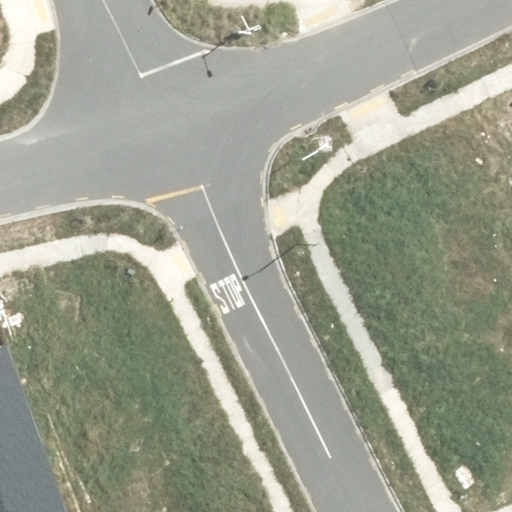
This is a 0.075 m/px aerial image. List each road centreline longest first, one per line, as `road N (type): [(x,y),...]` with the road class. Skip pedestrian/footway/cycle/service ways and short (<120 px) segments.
road 1 (residential): [(171,114),(361,511)]
road 2 (residential): [(171,114),(445,0)]
road 3 (residential): [(0,174),(171,114)]
road 4 (residential): [(110,0),(171,114)]
